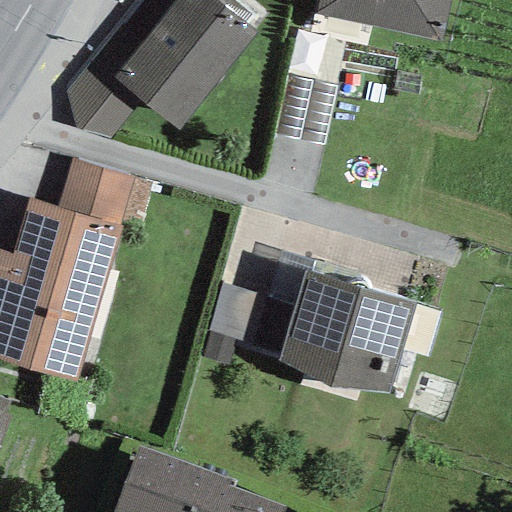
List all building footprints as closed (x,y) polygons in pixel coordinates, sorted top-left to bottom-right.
[(177,131),(257,34),(223,7),(215,0),(138,0),(66,94),(78,130),(111,140),(141,102),(177,131)] [(449,0),(318,0),(315,15),(440,43),(449,0)] [(324,146),(336,88),(285,77),(273,135),(324,146)] [(153,184),(70,159),(56,209),(120,227),(138,232),(153,184)] [(56,209),(27,199),(12,253),(0,249),(0,359),(74,383),(120,227),(56,209)] [(304,270),(353,285),(356,275),(279,252),(265,296),(264,300),(293,308),(304,270)] [(353,285),(304,270),(293,308),(276,363),(389,397),(417,304),(353,285)] [(236,342),(251,346),(264,300),(265,296),(220,283),(205,333),(208,333),(236,342)] [(228,366),(236,342),(208,333),(200,357),(228,366)] [(0,437),(8,416),(4,414),(8,403),(0,399),(0,437)] [(230,481),(137,447),(112,511),(282,511),(284,507),(227,487),(230,481)]
